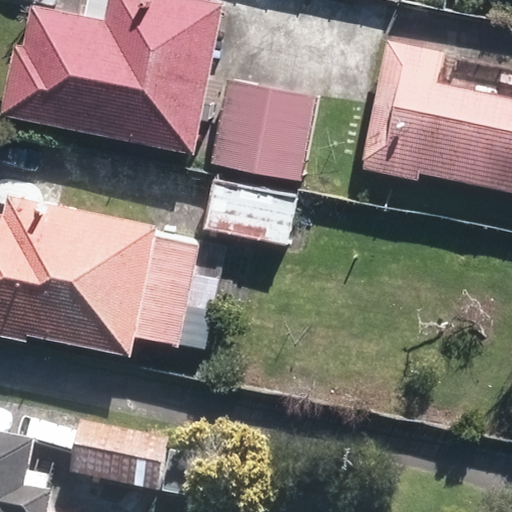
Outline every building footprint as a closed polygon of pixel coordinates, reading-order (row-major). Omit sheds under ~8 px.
[(91,0),(88,17),(26,5),(4,117),(198,155),(228,5),(203,0),(91,0)] [(445,51),(391,41),(365,169),(423,181),(424,175),(511,192),(511,97),(439,83),(445,51)] [(321,99),(232,82),(215,164),(304,182),(321,99)] [(161,232),(162,226),(12,195),(7,217),(0,215),(0,336),(31,342),(32,336),(136,357),(140,337),(184,346),(205,241),(161,232)] [(172,444),(85,427),(74,480),(161,498),(172,444)] [(39,449),(0,441),(0,511),(56,511),(59,501),(48,499),(51,483),(33,479),(39,449)]
